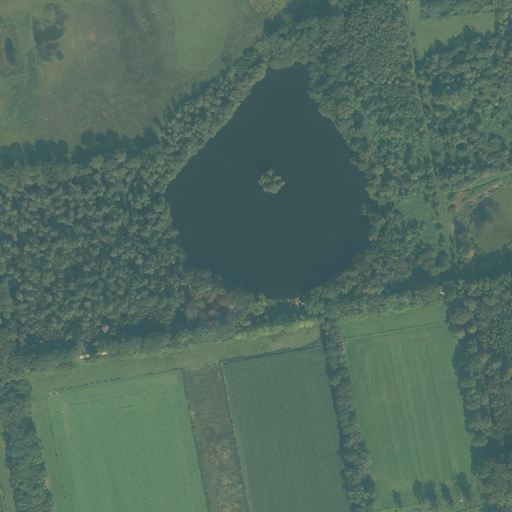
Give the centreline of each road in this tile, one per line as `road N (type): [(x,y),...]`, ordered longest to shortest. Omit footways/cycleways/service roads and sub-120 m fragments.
road 1 (track): [(326,314),(10,368)]
road 2 (track): [(498,511),(456,290)]
road 3 (track): [(364,511),(326,314)]
road 4 (track): [(10,368),(37,511)]
road 5 (track): [(326,314),(456,290)]
